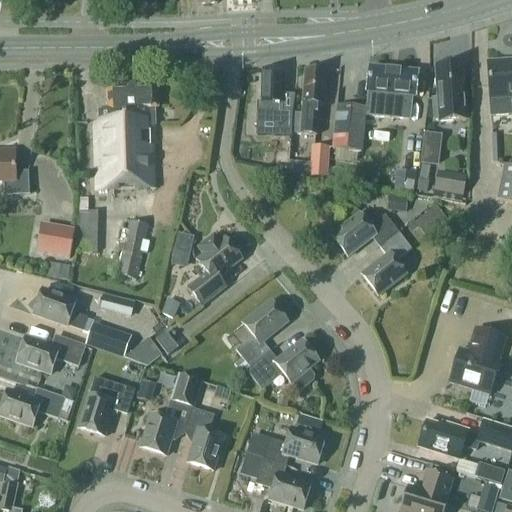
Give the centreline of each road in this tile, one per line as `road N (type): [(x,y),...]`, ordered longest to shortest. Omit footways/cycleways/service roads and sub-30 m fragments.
road 1 (residential): [(358,511),(380,431),(380,384),(359,335),(240,198),(226,171),(233,74)]
road 2 (tertiary): [(0,47),(236,43),(366,30)]
road 3 (tertiary): [(485,0),(366,30)]
